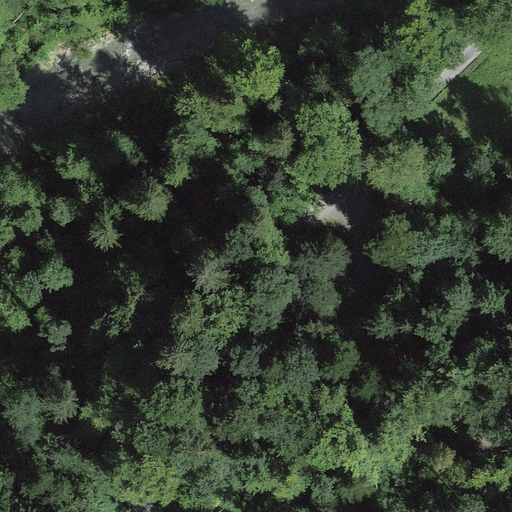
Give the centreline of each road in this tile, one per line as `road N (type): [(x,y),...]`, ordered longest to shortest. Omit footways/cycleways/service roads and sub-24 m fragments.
road 1 (track): [(482,36),(347,188),(271,247),(144,511)]
road 2 (track): [(347,188),(373,312),(436,407),(511,460)]
